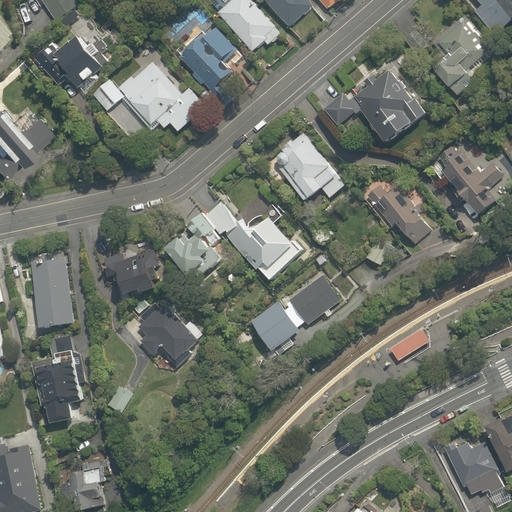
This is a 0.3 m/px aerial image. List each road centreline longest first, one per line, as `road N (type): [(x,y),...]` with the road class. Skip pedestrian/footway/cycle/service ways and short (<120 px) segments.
road 1 (residential): [(390,0),(171,184),(0,222)]
road 2 (secondary): [(511,370),(373,442),(284,511)]
